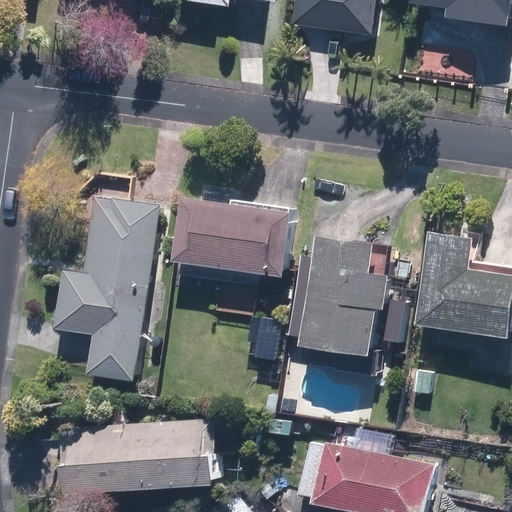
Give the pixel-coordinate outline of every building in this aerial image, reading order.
[(184,0),(184,3),(228,9),(229,0),(255,0),(278,3),(278,0),(184,0)] [(300,0),(297,23),(377,35),(381,0),(300,0)] [(511,0),(422,0),(422,4),(457,9),(456,19),(511,26),(511,0)] [(302,208),(190,193),(181,259),(293,274),(302,208)] [(94,374),(142,381),(166,204),(99,194),(88,271),(68,268),(60,328),(100,334),(94,374)] [(435,232),(423,324),(511,336),(511,265),(480,262),(483,238),(435,232)] [(324,233),(308,346),(377,355),(384,308),(396,310),(401,273),(379,270),(383,241),(324,233)] [(286,359),(277,358),(280,319),(255,317),(252,357),(271,358),(269,387),(284,388),(286,359)] [(435,369),(414,367),(412,392),(433,394),(435,369)] [(221,416),(68,426),(73,492),(226,482),(221,416)] [(320,502),(375,511),(435,511),(445,461),(397,452),(401,434),(342,423),(338,441),(333,440),(333,444),(310,440),(300,494),(321,497),(320,502)] [(469,442),(421,437),(420,450),(467,454),(469,442)] [(239,511),(228,499),(212,511),(177,511),(175,511),(239,511)]
